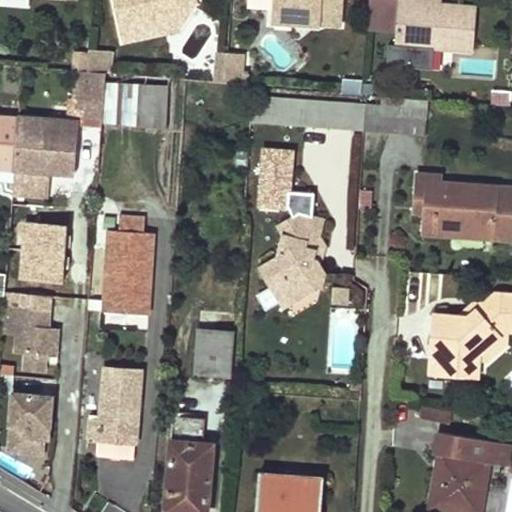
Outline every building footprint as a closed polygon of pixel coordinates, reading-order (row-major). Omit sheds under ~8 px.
[(201,3),(200,0),(114,0),(123,43),(157,37),(154,23),(191,16),(201,3)] [(340,28),(342,0),(275,0),(275,14),(294,15),(294,27),(320,29),(320,27),(340,28)] [(401,0),(400,0),(369,0),(368,22),(398,25),(401,0)] [(442,6),(417,3),(417,0),(400,0),(401,0),(398,25),(396,45),(408,47),(428,49),(473,54),(478,9),(442,6)] [(294,15),(275,14),(274,25),(294,27),(294,15)] [(191,16),(154,23),(157,37),(180,32),(191,16)] [(428,49),(408,47),(407,54),(427,56),(428,49)] [(111,53),(92,51),(90,71),(106,72),(110,73),(111,53)] [(228,52),(227,66),(244,67),(245,54),(228,52)] [(227,66),(226,83),(248,85),(249,70),(244,70),(244,67),(227,66)] [(19,116),(15,170),(50,173),(72,175),(77,122),(102,124),(106,72),(90,71),(89,71),(86,71),(83,108),(74,107),(73,121),(19,116)] [(169,85),(141,84),(139,126),(167,129),(169,85)] [(253,96),(251,122),(364,130),(366,104),(253,96)] [(366,104),(364,130),(426,135),(428,109),(366,104)] [(0,168),(15,170),(19,116),(0,114),(0,168)] [(15,170),(13,193),(48,196),(50,173),(15,170)] [(492,239),(511,239),(511,188),(441,183),(441,176),(418,175),(416,198),(426,199),(426,213),(424,234),(454,236),(454,230),(493,232),(492,239)] [(416,198),(415,212),(426,213),(426,199),(416,198)] [(260,266),(272,287),(303,269),(311,282),(321,285),(325,273),(319,263),(318,261),(312,259),(315,250),(324,244),(319,235),(323,219),(300,213),(278,225),(284,235),(279,251),(281,254),(260,266)] [(119,214),(118,229),(144,231),(145,215),(119,214)] [(118,229),(109,229),(104,301),(148,304),(153,232),(144,231),(118,229)] [(454,230),(454,236),(492,239),(493,232),(454,230)] [(319,263),(324,244),(315,250),(312,259),(318,261),(319,263)] [(303,269),(272,287),(283,307),(321,285),(311,282),(303,269)] [(25,276),(7,274),(5,293),(24,295),(25,276)] [(349,303),(349,284),(332,284),(332,303),(349,303)] [(481,355),(509,329),(511,329),(511,293),(498,292),(471,316),(437,314),(435,336),(442,337),(439,373),(457,374),(458,364),(480,366),(481,355)] [(148,304),(104,301),(103,311),(147,314),(148,304)] [(4,309),(2,333),(18,334),(28,335),(26,353),(25,370),(45,371),(46,355),(56,355),(58,330),(48,329),(50,312),(4,309)] [(233,377),(236,334),(200,331),(197,374),(233,377)] [(28,335),(18,334),(16,352),(26,353),(28,335)] [(442,337),(435,336),(432,372),(439,373),(442,337)] [(458,364),(457,374),(479,376),(480,366),(458,364)] [(99,440),(136,443),(142,371),(104,369),(99,419),(89,418),(88,439),(99,440)] [(48,396),(13,394),(10,426),(26,427),(26,436),(16,435),(10,440),(9,451),(44,455),(45,439),(50,439),(52,407),(47,406),(48,396)] [(434,419),(435,409),(422,406),(420,416),(434,419)] [(435,409),(434,419),(448,422),(450,411),(435,409)] [(207,511),(212,444),(202,444),(204,418),(198,418),(198,413),(175,412),(166,511),(167,511),(171,511),(207,511)] [(10,426),(10,440),(16,435),(26,436),(26,427),(10,426)] [(458,511),(482,511),(490,463),(496,464),(500,441),(439,431),(435,454),(440,455),(433,498),(443,499),(441,509),(458,511)] [(135,458),(136,443),(99,440),(98,455),(135,458)] [(260,472),(256,511),(321,511),(324,477),(260,472)] [(441,509),(443,499),(433,498),(431,507),(441,509)]
